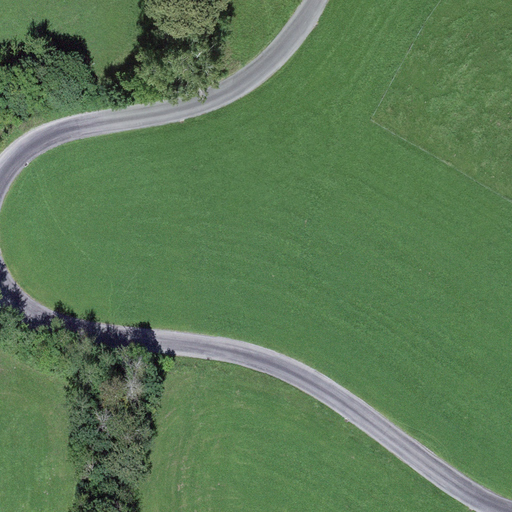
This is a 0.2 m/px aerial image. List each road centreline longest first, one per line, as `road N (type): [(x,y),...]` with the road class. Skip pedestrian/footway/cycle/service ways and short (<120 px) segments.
road 1 (residential): [(0,293),(37,326),(82,340),(217,349),(271,363),(318,385),(473,501),(502,511)]
road 2 (residential): [(313,0),(273,58),(238,86),(192,109),(27,147),(0,177)]
